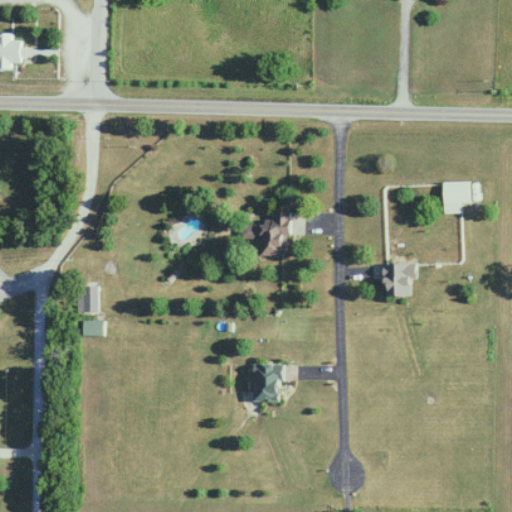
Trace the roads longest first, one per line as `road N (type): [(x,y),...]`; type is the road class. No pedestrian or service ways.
road 1 (secondary): [(511,117),(0,103)]
road 2 (residential): [(99,106),(90,225),(46,281),(41,511)]
